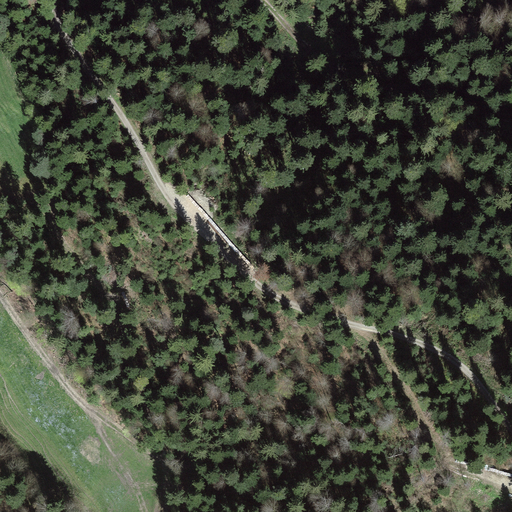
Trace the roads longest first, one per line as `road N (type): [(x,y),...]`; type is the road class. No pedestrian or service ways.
road 1 (track): [(511,456),(241,286),(130,165),(107,81),(68,25),(66,0)]
road 2 (track): [(0,294),(97,417),(195,511)]
